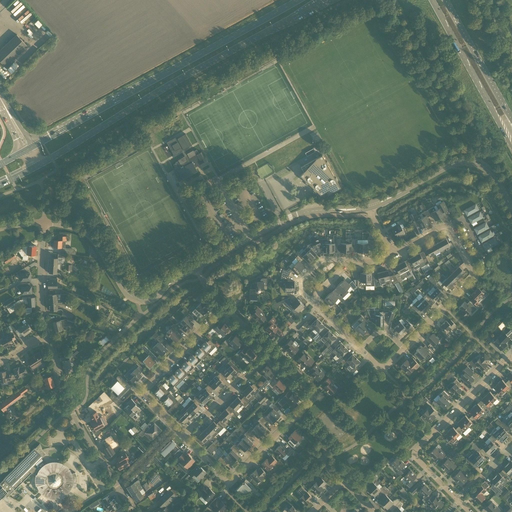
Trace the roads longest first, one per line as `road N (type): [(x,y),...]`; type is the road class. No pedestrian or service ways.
road 1 (primary): [(36,166),(326,0)]
road 2 (primary): [(296,0),(33,145)]
road 3 (residential): [(270,353),(306,392),(223,482),(183,435)]
road 4 (residential): [(511,358),(413,447),(457,501)]
road 5 (residential): [(129,506),(73,414),(47,338)]
road 6 (residential): [(183,435),(143,390),(226,307)]
road 7 (primary): [(430,0),(511,145)]
road 8 (tertiary): [(396,195),(471,162),(511,210)]
road 9 (primary): [(511,119),(445,0)]
road 10 (tertiary): [(137,299),(85,231),(43,223)]
road 11 (tertiary): [(224,252),(303,212),(340,209)]
road 12 (residential): [(183,435),(270,353)]
road 13 (residential): [(403,349),(473,280),(467,260)]
